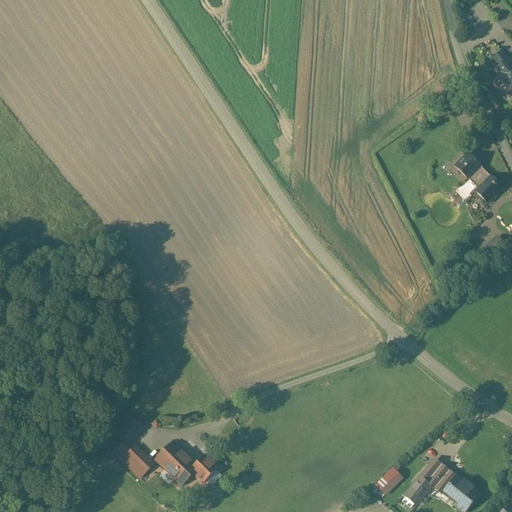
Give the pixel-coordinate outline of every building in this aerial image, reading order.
[(511,63),(511,64),(509,60),(508,61),(503,56),(497,62),(501,67),(494,73),(495,73),(499,78),(505,86),(511,92),(511,90),(511,63)] [(505,86),(499,78),(493,83),(499,91),(505,86)] [(441,112),(461,102),(455,91),(436,101),(441,112)] [(482,167),(469,153),(456,166),(469,179),(478,189),(490,177),(481,167),(482,167)] [(478,189),(476,192),(488,204),(503,189),(491,177),(490,177),(478,189)] [(506,247),(497,237),(483,249),(492,259),(506,247)] [(126,427),(120,432),(130,442),(143,429),(133,419),(126,427)] [(199,469),(174,443),(156,461),(182,486),(199,469)] [(153,465),(135,447),(122,461),(140,479),(153,465)] [(456,478),(434,460),(422,475),(433,484),(444,493),(456,478)] [(422,475),(404,497),(415,506),(433,484),(422,475)] [(456,478),(444,493),(458,505),(459,506),(457,508),(461,511),(465,511),(480,494),(458,476),(456,478)] [(385,477),(376,487),(384,496),(394,486),(385,477)]
